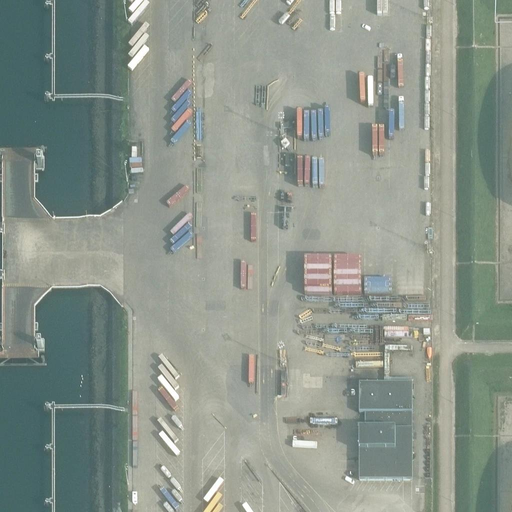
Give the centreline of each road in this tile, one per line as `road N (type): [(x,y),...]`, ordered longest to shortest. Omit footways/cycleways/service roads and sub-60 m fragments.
road 1 (unknown): [(207,54),(209,392)]
road 2 (unknown): [(192,366),(167,316),(165,54)]
road 3 (unknown): [(409,55),(400,234),(281,278)]
road 4 (unknown): [(328,109),(296,85),(276,103),(268,307)]
road 5 (unknown): [(281,278),(325,174),(328,109)]
road 6 (unknown): [(288,474),(270,437),(268,307)]
road 7 (unknown): [(188,511),(192,366)]
